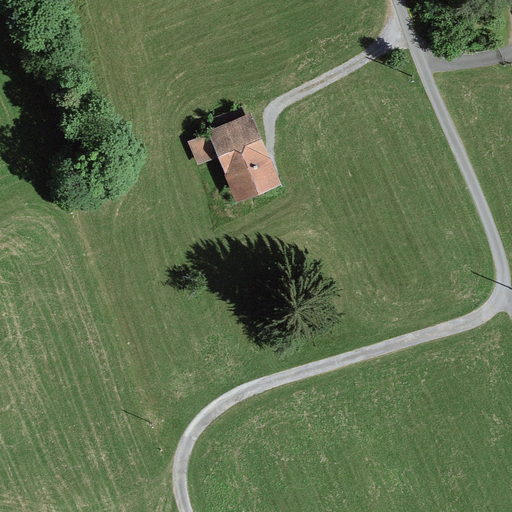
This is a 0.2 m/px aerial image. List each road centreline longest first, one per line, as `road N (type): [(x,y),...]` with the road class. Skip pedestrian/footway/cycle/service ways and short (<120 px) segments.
road 1 (track): [(190,511),(181,452),(222,404),(287,376),(470,323),(503,295)]
road 2 (unclassified): [(395,0),(488,222),(503,295)]
